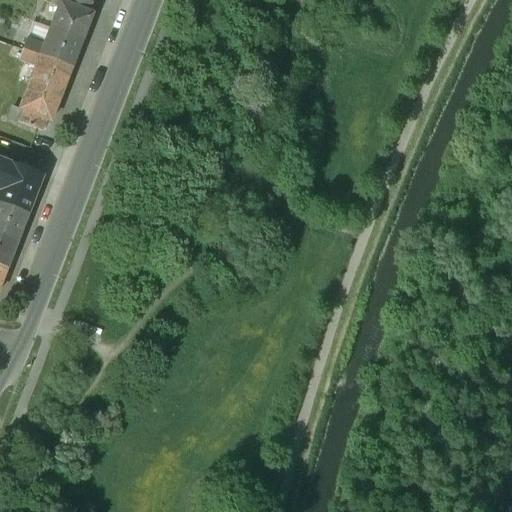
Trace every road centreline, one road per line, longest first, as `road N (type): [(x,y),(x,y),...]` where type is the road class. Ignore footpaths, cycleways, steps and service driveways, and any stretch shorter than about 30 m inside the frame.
road 1 (track): [(469,0),(360,239),(277,511)]
road 2 (tertiary): [(150,0),(12,352)]
